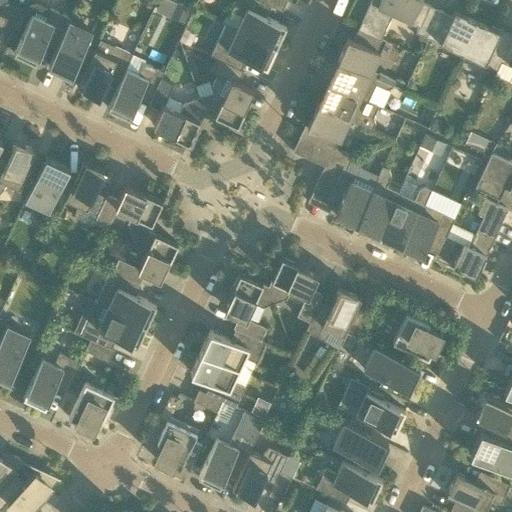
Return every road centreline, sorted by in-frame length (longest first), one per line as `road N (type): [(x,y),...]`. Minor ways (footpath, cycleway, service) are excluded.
road 1 (residential): [(111,471),(219,238),(270,219),(491,318)]
road 2 (residential): [(329,0),(253,163),(201,182),(0,89)]
road 3 (residential): [(491,318),(399,511)]
road 4 (residential): [(111,471),(0,419)]
